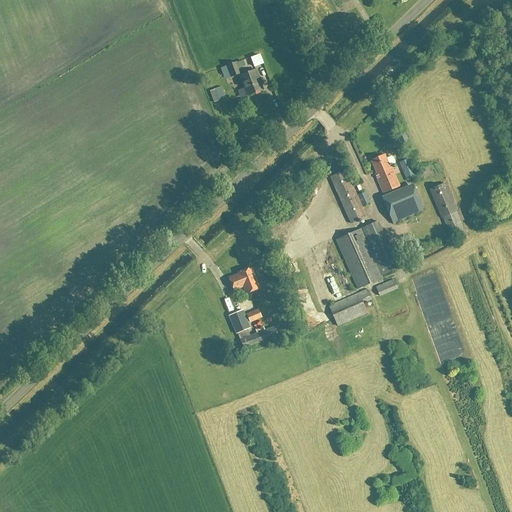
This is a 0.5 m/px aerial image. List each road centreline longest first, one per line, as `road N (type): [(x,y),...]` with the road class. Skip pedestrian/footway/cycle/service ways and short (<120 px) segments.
road 1 (unclassified): [(0,411),(423,0)]
road 2 (track): [(337,132),(0,460)]
road 3 (track): [(337,132),(470,0)]
